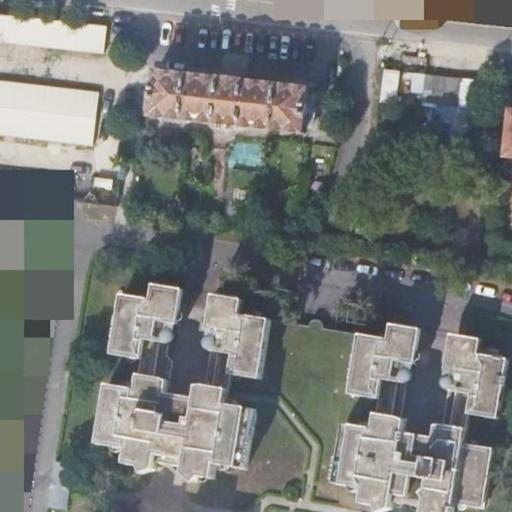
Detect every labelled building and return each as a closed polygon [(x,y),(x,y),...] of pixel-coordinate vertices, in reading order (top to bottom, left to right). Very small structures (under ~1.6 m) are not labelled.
[(103,28),(0,16),(0,41),(100,52),(103,28)] [(157,78),(151,77),(148,108),(154,109),(153,116),(306,132),(307,125),(312,126),(316,95),(311,94),(312,88),(158,72),(157,78)] [(479,80),(429,74),(427,103),(476,108),(479,80)] [(97,93),(0,81),(0,135),(90,146),(97,93)] [(96,177),(80,176),(79,183),(95,185),(96,177)] [(442,228),(438,257),(467,260),(471,231),(442,228)] [(511,244),(494,242),(492,259),(511,261),(511,244)] [(157,322),(161,323),(168,287),(152,285),(150,300),(121,295),(111,354),(140,359),(135,389),(106,384),(96,444),(125,449),(123,464),(138,467),(140,474),(153,469),(155,462),(183,467),(182,474),(192,483),(197,477),(213,480),(216,464),(245,469),(255,409),(225,404),(230,374),(260,380),(270,319),(239,315),(242,300),(226,297),(220,332),(225,333),(223,342),(219,341),(211,386),(202,385),(196,387),(194,399),(166,394),(171,362),(165,354),(168,344),(166,343),(165,342),(164,341),(163,340),(162,338),(162,336),(162,335),(163,333),(164,332),(155,330),(157,322)] [(183,290),(168,287),(161,323),(177,325),(183,290)] [(212,295),(205,330),(220,332),(226,297),(212,295)] [(395,361),(400,361),(406,326),(390,324),(388,339),(358,334),(348,394),(377,399),(372,428),(343,423),(333,484),(363,489),(360,504),(375,507),(376,511),(384,511),(390,510),(392,503),(421,508),(419,511),(451,511),(453,505),(482,510),(492,449),(463,444),(468,414),(497,419),(507,358),(477,353),(480,339),(464,336),(458,371),(463,372),(461,381),(457,381),(449,426),(441,425),(435,424),(432,438),(403,433),(405,419),(399,418),(391,416),(398,371),(393,370),(395,361)] [(400,361),(415,364),(421,329),(406,326),(400,361)] [(223,342),(225,333),(220,332),(205,330),(204,339),(203,343),(203,345),(204,346),(205,348),(206,349),(208,350),(202,385),(211,386),(219,341),(223,342)] [(450,334),(444,369),(458,371),(464,336),(450,334)] [(413,373),(415,364),(400,361),(395,361),(393,370),(398,371),(391,416),(399,418),(406,382),(407,382),(409,381),(411,381),(412,379),(413,378),(413,376),(413,374),(413,373)] [(461,381),(463,372),(458,371),(444,369),(442,378),(441,380),(441,382),(441,383),(442,385),(443,386),(444,388),(445,388),(447,389),(441,425),(449,426),(457,381),(461,381)]
